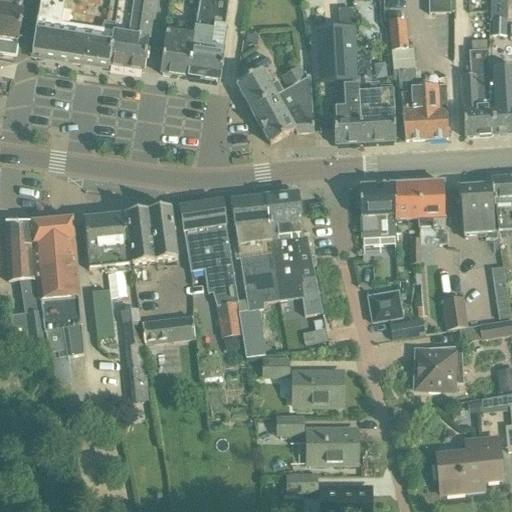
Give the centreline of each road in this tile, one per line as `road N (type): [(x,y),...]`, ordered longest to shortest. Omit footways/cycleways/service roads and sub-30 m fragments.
road 1 (tertiary): [(335,167),(157,178),(0,155)]
road 2 (residential): [(347,273),(403,511)]
road 3 (tertiary): [(511,159),(335,167)]
